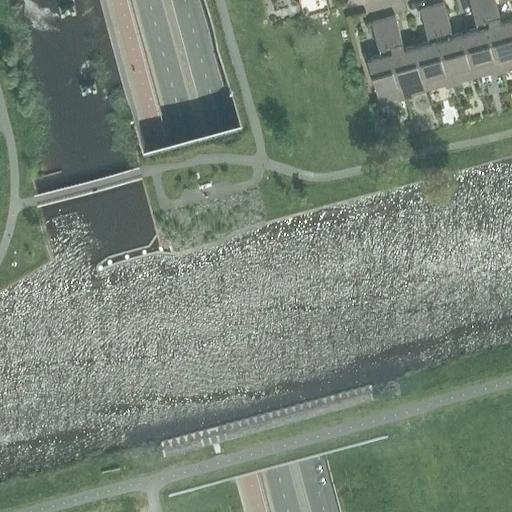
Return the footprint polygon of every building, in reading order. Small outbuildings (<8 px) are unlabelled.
[(480,27),(464,32),(476,75),(493,71),(494,75),(502,72),(481,0),(469,0),(475,21),(478,21),(480,27)] [(494,0),(481,0),(502,72),(509,70),(508,66),(511,65),(511,18),(497,23),(495,16),(498,15),(494,0)] [(443,2),(431,6),(453,86),(461,84),(460,80),(476,75),(464,32),(449,36),(447,29),(450,28),(443,2)] [(432,40),(416,45),(428,88),(444,84),(445,88),(453,86),(431,6),(419,9),(427,35),(430,34),(432,40)] [(395,16),(383,19),(405,99),(412,97),(411,93),(428,88),(416,45),(400,49),(398,42),(402,41),(395,16)] [(383,54),(367,58),(379,102),(396,97),(397,101),(405,99),(383,19),(371,22),(378,48),(381,47),(383,54)]
